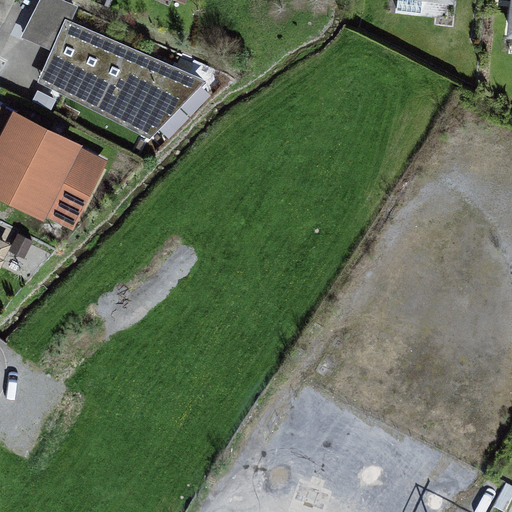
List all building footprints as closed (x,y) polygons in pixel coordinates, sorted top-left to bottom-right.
[(0,0),(0,19),(4,21),(14,0),(0,0)] [(78,5),(67,0),(38,0),(21,35),(53,48),(38,80),(151,138),(206,80),(72,20),(78,5)] [(397,0),(396,9),(421,12),(422,0),(443,0),(456,1),(455,0),(397,0)] [(12,112),(0,105),(0,135),(9,119),(12,112)] [(83,144),(13,109),(12,112),(9,119),(0,135),(0,198),(46,221),(48,216),(73,229),(106,162),(80,149),(83,144)] [(18,232),(9,250),(24,258),(34,240),(18,232)] [(0,266),(12,243),(0,236),(0,266)]
